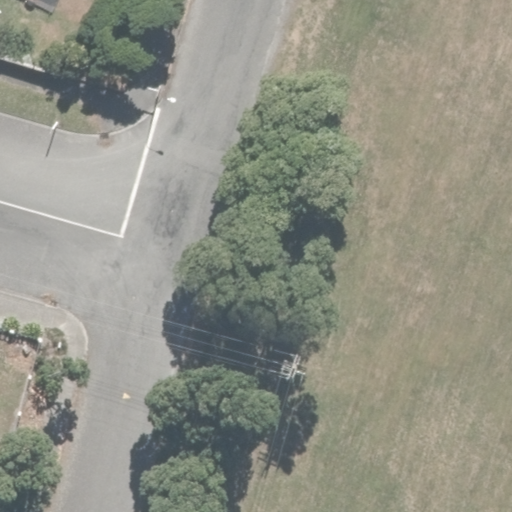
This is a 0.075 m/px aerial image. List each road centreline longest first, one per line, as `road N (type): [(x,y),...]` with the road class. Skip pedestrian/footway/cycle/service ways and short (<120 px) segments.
road 1 (residential): [(169,244),(94,511)]
road 2 (residential): [(239,0),(169,244)]
road 3 (residential): [(0,196),(169,244)]
